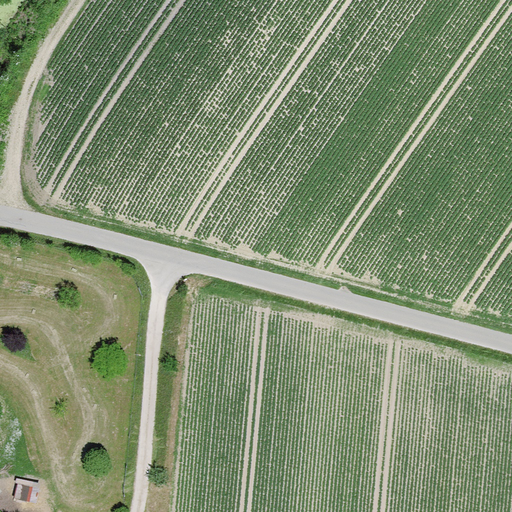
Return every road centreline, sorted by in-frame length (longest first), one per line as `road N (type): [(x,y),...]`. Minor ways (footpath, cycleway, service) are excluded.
road 1 (residential): [(0,217),(511,349)]
road 2 (track): [(16,220),(27,98),(83,0)]
